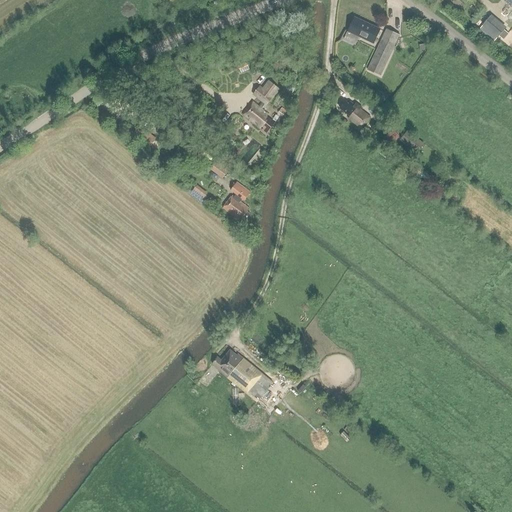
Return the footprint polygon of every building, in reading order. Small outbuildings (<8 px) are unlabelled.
[(499,36),(504,30),(506,28),(491,15),(483,25),(498,38),(499,36)] [(380,30),(355,18),(348,32),(374,44),(380,30)] [(400,35),(387,29),(368,70),(381,76),(400,35)] [(504,30),(499,36),(503,40),(508,34),(504,30)] [(249,70),(246,63),(238,67),(241,73),(249,70)] [(365,77),(358,72),(351,81),(358,87),(365,77)] [(268,115),(262,109),(266,104),(266,105),(278,89),(269,82),(263,90),(259,87),(254,94),(263,102),(259,107),(253,102),(243,114),(260,129),(262,127),(264,128),(262,130),(266,134),(275,124),(266,117),(268,115)] [(362,128),(370,117),(360,109),(361,107),(356,103),(354,105),(350,102),(348,104),(345,102),(340,109),(350,117),(349,119),(362,128)] [(280,109),(277,113),(283,118),(286,113),(287,111),(282,107),(280,109)] [(156,139),(139,126),(131,135),(148,149),(156,139)] [(417,154),(424,144),(408,131),(400,140),(417,154)] [(241,157),(249,163),(257,152),(250,146),(241,157)] [(228,171),(215,161),(209,169),(222,179),(228,171)] [(419,167),(416,172),(431,182),(435,177),(419,167)] [(250,214),(247,212),(249,209),(240,202),(242,199),(244,201),(250,193),(237,183),(231,190),(236,194),(233,197),(232,196),(223,208),(239,221),(242,218),(245,221),(250,214)] [(192,192),(202,200),(208,193),(197,185),(192,192)] [(221,361),(217,358),(212,364),(220,371),(219,372),(245,393),(245,394),(255,403),(272,383),(243,359),(242,360),(229,350),(221,361)]
